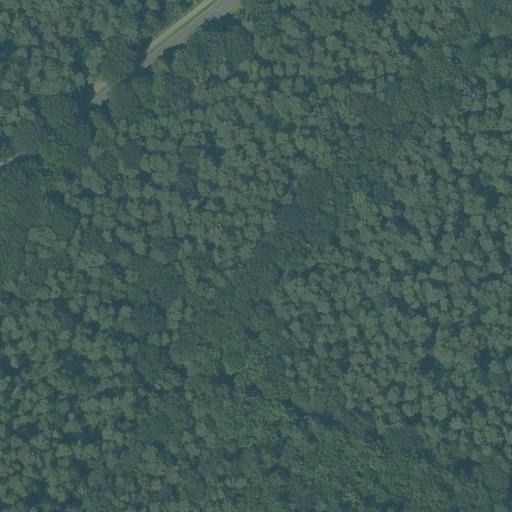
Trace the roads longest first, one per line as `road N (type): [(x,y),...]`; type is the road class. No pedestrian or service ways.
road 1 (track): [(511,491),(200,372),(0,310)]
road 2 (secondary): [(0,181),(229,0)]
road 3 (track): [(265,511),(240,393)]
